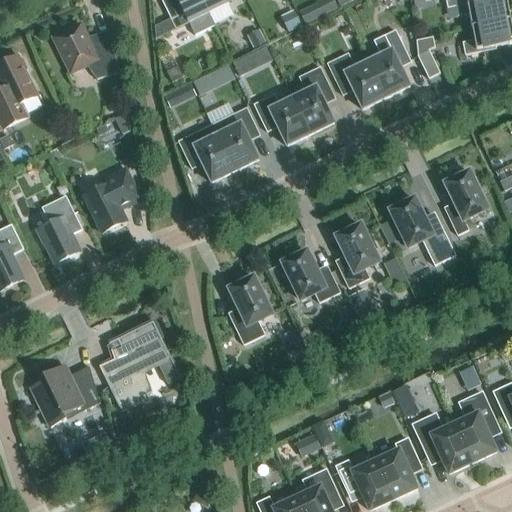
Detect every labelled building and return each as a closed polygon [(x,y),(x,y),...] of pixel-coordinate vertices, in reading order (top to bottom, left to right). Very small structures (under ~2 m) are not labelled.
[(189,24),(195,37),(215,27),(209,15),(201,0),(160,0),(171,20),(171,21),(176,31),(189,24)] [(201,0),(209,15),(209,14),(229,5),(226,0),(201,0)] [(323,0),(317,3),(324,17),(339,10),(333,0),(323,0)] [(336,0),(341,8),(355,1),(354,0),(336,0)] [(422,0),(413,0),(415,10),(424,9),(422,0)] [(469,16),(472,28),(511,21),(507,0),(495,0),(481,3),(480,0),(445,0),(448,10),(455,8),(457,18),(469,16)] [(302,27),(295,12),(282,19),(289,34),(302,27)] [(176,31),(171,21),(171,20),(154,28),(156,41),(176,31)] [(511,44),(511,24),(511,21),(472,28),(475,42),(463,44),(465,57),(478,54),(478,51),(511,44)] [(81,27),(54,40),(71,74),(86,66),(97,81),(121,74),(111,40),(90,46),(81,27)] [(401,69),(411,64),(396,32),(384,38),(391,52),(368,63),(386,100),(410,88),(401,69)] [(267,46),(262,35),(249,42),(254,52),(267,46)] [(423,42),(417,43),(418,57),(428,52),(423,42)] [(429,52),(428,52),(418,57),(429,81),(440,75),(429,52)] [(386,100),(368,63),(355,69),(348,55),(327,65),(343,97),(354,92),(363,111),(386,100)] [(38,97),(19,57),(0,66),(0,87),(4,95),(0,96),(0,126),(2,131),(28,119),(21,105),(38,97)] [(240,81),(251,76),(245,61),(234,66),(240,81)] [(325,106),(336,101),(320,69),(299,79),(306,93),(293,100),(311,136),(334,125),(325,106)] [(203,82),(194,86),(201,100),(210,96),(203,82)] [(177,90),(165,96),(170,107),(183,101),(177,90)] [(311,136),(293,100),(280,106),(275,96),(254,106),(267,134),(278,129),(287,148),(311,136)] [(230,106),(210,116),(236,174),(262,162),(249,142),(260,138),(245,110),(235,115),(230,106)] [(105,126),(96,131),(99,137),(108,132),(105,126)] [(212,185),(235,173),(214,128),(180,144),(193,172),(202,167),(212,185)] [(8,138),(0,141),(0,142),(2,146),(5,153),(14,149),(8,138)] [(121,211),(141,202),(126,171),(105,181),(108,187),(84,198),(101,234),(127,222),(121,211)] [(470,173),(445,185),(457,208),(446,214),(458,237),(469,232),(464,222),(488,211),(470,173)] [(511,191),(511,182),(511,181),(500,186),(504,195),(511,191)] [(60,197),(67,193),(64,186),(57,190),(60,197)] [(56,265),(80,254),(71,237),(82,231),(66,198),(42,210),(50,225),(36,232),(43,248),(46,246),(56,265)] [(456,257),(437,218),(426,224),(415,200),(390,212),(409,249),(422,242),(435,268),(456,257)] [(511,200),(503,205),(508,215),(511,213),(511,200)] [(0,292),(24,281),(12,257),(24,251),(12,226),(0,232),(0,292)] [(366,238),(361,226),(336,238),(348,262),(337,267),(349,291),(370,280),(365,270),(379,264),(373,252),(377,251),(370,236),(366,238)] [(340,295),(329,271),(318,276),(307,253),(283,265),(301,302),(315,295),(319,305),(340,295)] [(272,316),(254,279),(229,291),(241,314),(230,319),(244,347),(265,337),(258,323),(272,316)] [(349,299),(361,324),(375,317),(363,292),(349,299)] [(152,393),(145,372),(171,359),(153,324),(117,341),(121,348),(111,352),(114,361),(99,368),(121,412),(148,404),(145,396),(152,393)] [(289,341),(295,355),(304,351),(297,337),(289,341)] [(69,378),(64,367),(43,377),(45,382),(31,389),(51,429),(100,405),(96,395),(97,394),(89,368),(69,378)] [(473,368),(461,374),(463,380),(476,375),(473,368)] [(511,385),(494,394),(507,423),(511,420),(511,385)] [(497,428),(482,394),(459,405),(466,420),(455,426),(473,465),(497,454),(487,433),(497,428)] [(389,395),(380,399),(385,410),(394,406),(389,395)] [(419,416),(414,402),(399,409),(405,422),(419,416)] [(473,465),(455,426),(443,431),(436,416),(413,426),(428,460),(439,455),(449,476),(473,465)] [(117,425),(121,440),(136,436),(132,421),(117,425)] [(322,423),(312,428),(321,448),(331,443),(322,423)] [(320,452),(314,438),(296,446),(302,461),(320,452)] [(418,464),(408,441),(396,446),(399,452),(376,462),(394,501),(418,490),(408,469),(418,464)] [(371,511),(394,501),(376,462),(352,473),(348,463),(336,468),(349,496),(360,491),(369,511),(371,511)] [(339,501),(326,472),(303,482),(308,493),(297,499),(302,511),(331,511),(329,506),(339,501)] [(210,495),(208,494),(199,490),(195,499),(209,505),(211,501),(212,499),(213,496),(210,495)] [(302,511),(297,499),(274,510),(269,500),(258,505),(260,511),(302,511)]
